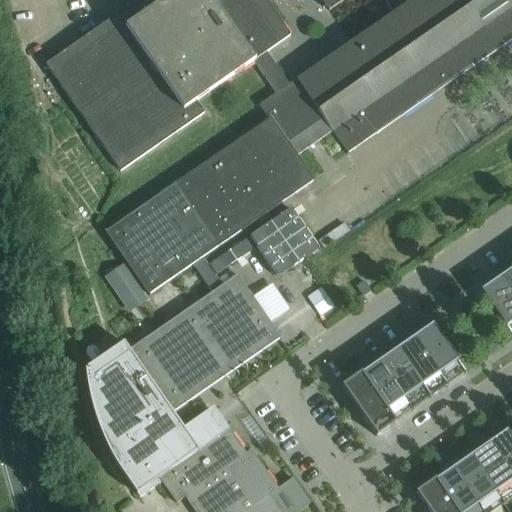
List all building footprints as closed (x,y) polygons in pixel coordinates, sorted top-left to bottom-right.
[(125,0),(123,0),(114,5),(118,12),(129,6),(125,0)] [(284,0),(280,2),(291,22),(330,0),(284,0)] [(333,0),(330,0),(291,22),(301,40),(343,19),(333,0)] [(390,0),(380,0),(385,9),(393,6),(390,0)] [(452,2),(440,6),(443,13),(455,9),(452,2)] [(482,4),(474,8),(480,19),(488,15),(482,4)] [(431,10),(419,14),(422,22),(434,17),(431,10)] [(419,14),(408,19),(411,26),(422,22),(419,14)] [(343,19),(301,40),(311,61),(354,39),(343,19)] [(493,23),(484,27),(490,38),(499,34),(493,23)] [(389,27),(378,33),(382,41),(393,35),(389,27)] [(477,27),(456,38),(479,81),(500,70),(477,27)] [(378,33),(367,38),(371,47),(382,41),(378,33)] [(499,34),(490,38),(496,49),(504,46),(499,34)] [(456,38),(437,48),(459,91),(479,81),(456,38)] [(350,48),(340,53),(344,61),(354,56),(350,48)] [(437,48),(417,58),(440,101),(459,91),(437,48)] [(340,53),(329,59),(333,67),(344,61),(340,53)] [(417,58),(398,68),(420,111),(440,101),(417,58)] [(398,68),(378,79),(401,121),(420,111),(398,68)] [(378,79),(359,88),(382,131),(401,121),(378,79)] [(359,88),(337,100),(342,109),(338,111),(346,126),(350,124),(360,142),(382,131),(359,88)] [(212,294),(129,351),(173,415),(279,341),(280,342),(281,342),(236,276),(235,277),(235,278),(221,287),(215,278),(208,267),(203,260),(193,267),(212,294)] [(511,270),(498,280),(511,299),(511,270)] [(511,299),(498,280),(480,293),(511,339),(511,299)] [(432,326),(414,339),(448,388),(447,386),(464,375),(465,376),(466,376),(465,374),(432,326)] [(414,339),(396,351),(430,400),(429,399),(446,387),(447,388),(448,388),(414,339)] [(93,367),(86,372),(87,381),(88,391),(89,397),(91,403),(93,412),(96,422),(99,428),(101,435),(104,442),(107,448),(110,454),(113,460),(118,468),(123,475),(137,495),(139,499),(161,484),(176,505),(184,499),(193,511),(300,511),(310,505),(292,480),(278,491),(250,452),(245,455),(228,430),(218,437),(203,416),(183,431),(173,416),(172,416),(127,351),(128,351),(123,344),(105,357),(106,358),(102,360),(98,363),(93,367)] [(396,351),(378,364),(412,413),(412,411),(429,399),(430,401),(430,400),(396,351)] [(378,364),(361,375),(362,377),(361,378),(393,424),(394,423),(411,412),(412,413),(378,364)] [(362,377),(361,375),(360,374),(341,388),(376,438),(395,424),(394,423),(393,424),(361,378),(362,377)] [(511,440),(506,432),(487,445),(511,480),(511,440)] [(511,480),(487,445),(470,458),(504,507),(503,505),(511,499),(511,480)] [(470,458),(452,470),(481,511),(493,511),(503,506),(504,507),(470,458)] [(481,511),(452,470),(435,482),(436,483),(435,484),(454,511),(481,511)] [(436,483),(435,482),(434,481),(415,494),(427,511),(454,511),(435,484),(436,483)]
